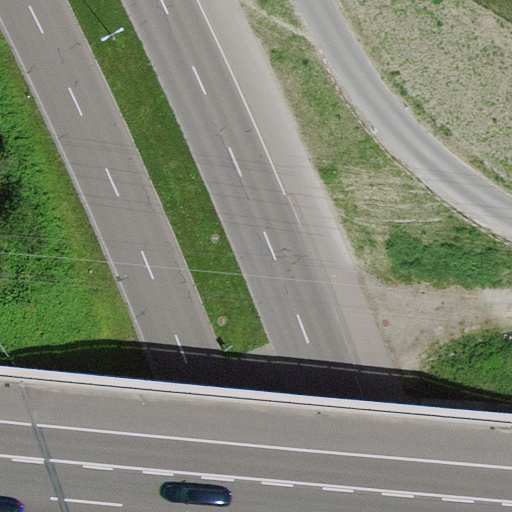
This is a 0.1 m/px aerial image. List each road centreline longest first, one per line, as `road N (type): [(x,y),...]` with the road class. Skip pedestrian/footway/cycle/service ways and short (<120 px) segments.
road 1 (secondary): [(27,0),(113,182),(248,511)]
road 2 (secondary): [(377,511),(268,236),(160,0)]
road 3 (unclassified): [(511,202),(444,156),(389,101),(326,0)]
road 4 (motorway): [(199,511),(39,497)]
